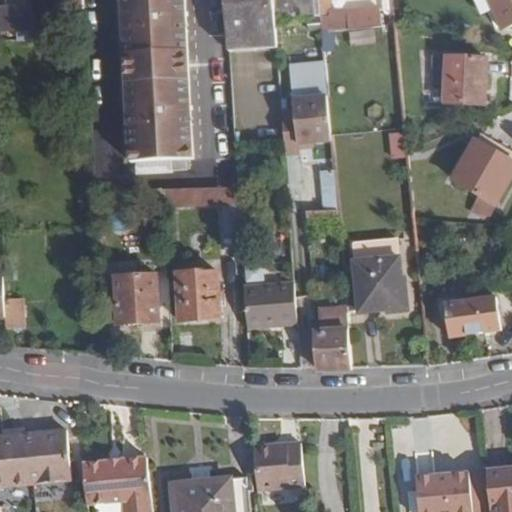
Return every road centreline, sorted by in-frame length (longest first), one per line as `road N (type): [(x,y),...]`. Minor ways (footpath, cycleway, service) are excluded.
road 1 (residential): [(0,370),(271,400),(423,399),(511,381)]
road 2 (unknown): [(107,0),(120,147),(134,166),(173,172),(193,166),(211,140),(207,0)]
